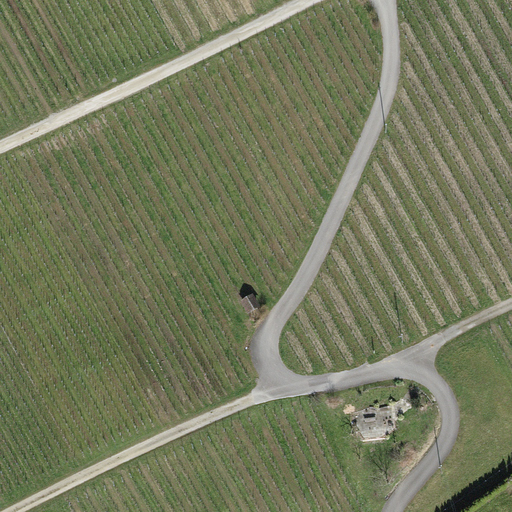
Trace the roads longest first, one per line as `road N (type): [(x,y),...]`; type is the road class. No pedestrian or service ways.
road 1 (unclassified): [(393,511),(449,427),(430,377),(403,368),(276,383),(264,343),(310,270),(376,122),(391,74),(384,0)]
road 2 (track): [(308,0),(0,147)]
road 3 (track): [(276,383),(30,511)]
road 4 (track): [(511,305),(435,338),(403,368)]
